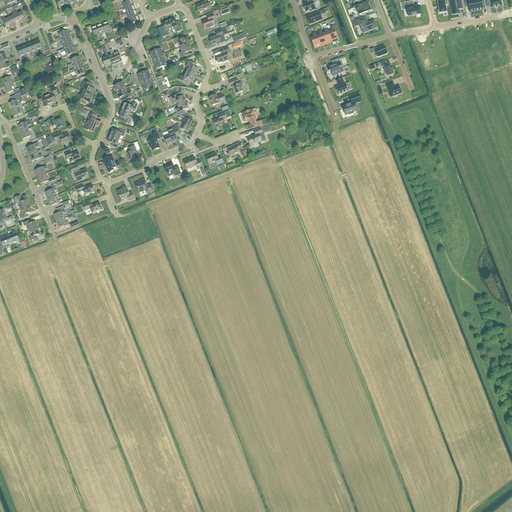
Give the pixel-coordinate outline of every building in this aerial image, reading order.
[(65,6),(62,0),(55,0),(59,8),(65,6)] [(130,0),(123,3),(125,8),(133,5),(131,0),(130,0)] [(196,5),(199,13),(211,9),(208,2),(212,0),(211,0),(203,0),(205,2),(196,5)] [(303,5),(304,7),(303,7),(303,8),(304,10),(304,11),(305,10),(306,12),(310,11),(310,12),(315,10),(314,6),(316,3),(318,2),(316,0),(308,0),(309,3),(303,5)] [(443,0),(444,1),(437,2),(439,13),(446,12),(445,6),(448,6),(447,0),(443,0)] [(473,0),(468,0),(464,1),(466,8),(469,7),(469,12),(476,11),(473,0)] [(483,0),(473,0),(476,11),(482,10),(481,5),(484,5),(483,0)] [(485,0),(486,5),(490,4),(491,9),(502,7),(502,6),(503,6),(502,2),(501,2),(500,0),(485,0)] [(413,1),(405,3),(407,16),(420,14),(419,6),(414,7),(413,1)] [(354,8),(356,12),(357,12),(358,16),(371,11),(370,6),(369,6),(367,3),(354,8)] [(125,8),(127,14),(135,11),(133,5),(125,8)] [(16,10),(14,11),(19,21),(22,19),(23,23),(26,21),(22,12),(18,14),(16,10)] [(320,15),(325,13),(323,10),(307,17),(310,25),(322,20),(320,15)] [(14,16),(10,18),(14,27),(17,26),(15,23),(19,21),(14,11),(12,12),(14,16)] [(127,14),(129,19),(137,16),(135,11),(127,14)] [(202,22),(205,30),(215,26),(213,21),(215,20),(213,14),(207,17),(208,20),(202,22)] [(14,27),(10,18),(6,20),(4,16),(1,17),(6,27),(10,26),(11,29),(14,27)] [(137,16),(129,19),(131,25),(140,21),(137,16)] [(358,20),(363,33),(376,28),(373,21),(367,23),(365,18),(358,20)] [(174,19),(168,21),(171,30),(175,29),(176,32),(182,30),(180,24),(176,25),(174,19)] [(171,30),(168,21),(162,24),(164,29),(161,31),(163,37),(169,35),(168,31),(171,30)] [(107,22),(102,24),(105,33),(111,31),(107,22)] [(102,24),(97,26),(100,35),(105,33),(102,24)] [(100,35),(97,26),(91,28),(94,37),(100,35)] [(331,41),(332,43),(338,40),(333,26),(330,28),(330,29),(327,30),(331,41)] [(325,43),(326,45),(332,43),(331,41),(327,30),(328,30),(327,29),(324,30),(325,31),(321,33),(325,43)] [(57,42),(61,41),(60,39),(69,36),(67,30),(58,34),(60,38),(56,40),(57,42)] [(208,39),(211,46),(221,43),(219,37),(223,36),(221,30),(215,32),(216,36),(208,39)] [(319,46),(320,47),(326,45),(325,43),(321,33),(322,33),(321,31),(318,32),(319,34),(316,35),(320,46),(319,46)] [(310,37),(309,37),(314,49),(320,47),(319,46),(320,46),(316,35),(315,33),(312,34),(313,36),(310,37)] [(59,48),(63,46),(62,45),(71,42),(69,36),(60,39),(61,41),(62,44),(58,45),(59,48)] [(178,43),(180,48),(189,44),(187,38),(181,40),(180,37),(174,40),(176,44),(178,43)] [(39,40),(33,42),(36,51),(38,50),(41,49),(42,53),(45,52),(43,48),(42,48),(39,40)] [(33,42),(27,44),(31,53),(32,53),(35,52),(37,56),(39,55),(38,50),(36,51),(33,42)] [(61,53),(65,52),(64,51),(73,47),(71,42),(62,45),(63,46),(64,49),(60,51),(61,53)] [(27,44),(22,46),(25,55),(27,55),(30,54),(31,58),(34,57),(32,53),(31,53),(27,44)] [(179,53),(181,58),(187,56),(186,53),(192,51),(189,44),(180,48),(182,52),(179,53)] [(25,55),(22,46),(16,49),(20,58),(24,56),(26,60),(28,59),(27,55),(25,55)] [(64,51),(65,52),(66,55),(62,57),(63,59),(67,57),(67,56),(76,53),(73,47),(64,51)] [(216,57),(218,63),(222,62),(222,63),(230,60),(227,54),(230,53),(228,47),(219,51),(221,55),(216,57)] [(388,53),(386,49),(385,50),(384,47),(375,50),(374,48),(370,50),(372,54),(375,53),(376,57),(377,57),(387,54),(387,53),(388,53)] [(110,51),(112,55),(113,54),(116,63),(122,61),(118,52),(114,54),(112,50),(110,51)] [(104,53),(106,57),(107,56),(111,66),(116,63),(113,54),(112,55),(109,56),(107,52),(104,53)] [(107,56),(106,57),(103,58),(101,54),(99,55),(100,59),(102,59),(105,68),(111,66),(107,56)] [(68,68),(72,67),(72,65),(81,62),(79,56),(70,60),(72,64),(67,66),(68,68)] [(341,73),(339,67),(341,66),(338,59),(333,61),(334,64),(326,67),(328,72),(330,71),(332,77),(341,73)] [(4,61),(0,62),(0,70),(11,67),(9,63),(6,65),(4,61)] [(188,68),(186,71),(195,75),(198,69),(193,67),(195,64),(189,61),(186,67),(188,68)] [(71,74),(75,72),(74,71),(83,68),(81,62),(72,65),(72,67),(74,70),(70,71),(71,74)] [(383,67),(387,77),(393,74),(392,71),(393,70),(392,67),(391,67),(390,64),(387,65),(386,62),(380,65),(381,67),(383,67)] [(74,71),(75,72),(76,75),(72,77),(73,80),(77,78),(77,77),(85,73),(83,68),(74,71)] [(195,75),(186,71),(183,77),(181,76),(179,80),(187,84),(188,80),(192,81),(195,75)] [(2,80),(5,87),(13,84),(10,77),(2,80)] [(233,90),(235,95),(243,92),(242,88),(243,88),(241,83),(238,84),(238,83),(238,82),(237,79),(229,82),(230,85),(233,84),(233,86),(232,87),(233,90)] [(338,87),(335,88),(337,95),(348,91),(345,84),(342,79),(336,81),(338,87)] [(114,86),(117,92),(125,89),(124,85),(126,84),(125,80),(119,82),(120,84),(114,86)] [(84,90),(83,93),(92,97),(95,90),(88,87),(89,84),(83,82),(81,88),(84,90)] [(392,82),(385,84),(390,97),(402,93),(399,86),(394,87),(392,82)] [(13,84),(5,87),(7,94),(15,90),(13,84)] [(125,89),(117,92),(119,98),(125,96),(126,99),(132,97),(131,93),(132,93),(129,87),(125,89)] [(50,95),(47,96),(51,104),(57,102),(55,98),(58,96),(55,89),(49,92),(50,95)] [(92,97),(83,93),(81,96),(78,95),(75,101),(81,103),(82,100),(89,103),(92,97)] [(361,102),(358,94),(349,98),(351,105),(350,105),(346,106),(346,107),(342,108),(345,116),(349,114),(349,115),(353,114),(353,113),(356,111),(354,104),(361,102)] [(51,104),(47,96),(44,98),(42,95),(37,97),(40,104),(43,103),(44,107),(51,104)] [(208,98),(212,106),(226,101),(223,95),(217,97),(216,95),(208,98)] [(177,103),(178,106),(186,102),(184,96),(178,98),(177,96),(169,99),(170,102),(172,102),(173,104),(177,103)] [(9,103),(12,110),(20,107),(18,104),(23,102),(22,98),(17,100),(9,103)] [(179,116),(184,114),(183,111),(188,108),(186,102),(178,106),(179,108),(175,110),(178,116),(179,116)] [(124,104),(122,110),(130,113),(131,110),(135,112),(138,105),(133,103),(131,106),(124,104)] [(20,107),(12,110),(14,117),(22,114),(24,113),(23,110),(21,110),(20,107)] [(130,113),(122,110),(119,117),(126,119),(124,123),(129,125),(132,118),(129,116),(130,113)] [(246,127),(247,130),(255,127),(252,119),(255,118),(252,110),(248,111),(246,112),(242,113),(246,122),(249,120),(250,125),(246,127)] [(223,120),(227,119),(224,113),(219,115),(220,119),(213,121),(216,128),(225,125),(223,120)] [(89,119),(88,122),(85,121),(84,122),(83,124),(84,125),(86,126),(85,130),(93,133),(97,122),(94,120),(96,116),(90,114),(88,118),(89,119)] [(185,118),(183,123),(191,127),(193,122),(187,119),(188,116),(184,114),(179,116),(185,118)] [(55,125),(57,129),(64,126),(62,122),(63,122),(62,117),(54,120),(53,118),(49,119),(52,126),(55,125)] [(261,120),(261,121),(256,122),(258,127),(264,125),(264,128),(268,127),(265,118),(261,120)] [(18,126),(20,132),(29,129),(27,126),(32,124),(30,121),(18,126)] [(177,125),(175,127),(179,132),(181,129),(189,132),(191,127),(183,123),(181,129),(177,125)] [(168,131),(169,135),(172,143),(178,141),(175,134),(179,132),(175,127),(172,129),(173,129),(168,131)] [(263,133),(261,128),(254,130),(256,134),(248,137),(251,145),(258,142),(259,143),(262,142),(259,134),(263,133)] [(29,129),(20,132),(23,139),(31,136),(29,129)] [(113,130),(110,136),(119,139),(121,136),(123,137),(125,132),(120,130),(119,132),(113,130)] [(151,135),(153,139),(148,141),(149,144),(150,144),(153,151),(160,148),(157,140),(160,139),(157,132),(151,135)] [(169,135),(164,137),(162,132),(159,133),(161,139),(164,137),(167,145),(172,143),(169,135)] [(52,137),(54,142),(59,140),(61,145),(72,141),(68,133),(59,137),(57,135),(52,137)] [(119,139),(110,136),(108,142),(113,144),(112,147),(117,149),(118,148),(118,146),(120,147),(120,144),(118,143),(119,139)] [(233,147),(227,149),(230,155),(234,154),(234,155),(239,153),(238,151),(242,149),(240,143),(233,146),(233,147)] [(26,148),(29,155),(37,152),(35,145),(26,148)] [(129,148),(130,152),(125,154),(130,165),(137,162),(134,153),(137,152),(135,146),(129,148)] [(37,152),(29,155),(32,162),(40,159),(43,157),(42,155),(39,156),(37,152)] [(72,158),(74,162),(81,159),(78,152),(73,154),(71,152),(65,154),(68,160),(72,158)] [(216,162),(217,165),(224,163),(221,157),(218,158),(216,153),(206,157),(209,164),(216,162)] [(104,163),(105,166),(106,165),(109,173),(114,171),(113,168),(116,167),(113,161),(114,161),(112,156),(103,160),(104,160),(105,163),(104,163)] [(198,169),(200,168),(203,167),(200,160),(196,162),(195,157),(184,161),(187,169),(196,166),(198,169)] [(164,167),(167,173),(173,170),(174,173),(180,171),(178,166),(174,167),(173,164),(164,167)] [(35,171),(38,177),(46,174),(44,170),(47,169),(46,166),(43,167),(35,171)] [(78,171),(80,170),(78,166),(70,169),(72,173),(74,172),(78,182),(89,177),(85,170),(79,172),(78,171)] [(46,174),(38,177),(40,184),(48,181),(46,174)] [(140,182),(136,184),(139,193),(146,190),(147,194),(154,191),(151,184),(147,186),(144,179),(139,181),(140,182)] [(46,193),(48,199),(53,197),(56,196),(55,193),(56,192),(55,189),(59,187),(59,186),(64,185),(62,181),(51,185),(53,190),(46,193)] [(83,191),(85,196),(95,192),(92,185),(84,188),(83,185),(75,188),(78,194),(83,191)] [(122,201),(122,200),(128,197),(129,201),(135,198),(133,192),(129,193),(126,186),(122,188),(123,189),(117,191),(121,201),(122,201)] [(53,197),(48,199),(51,206),(59,203),(56,196),(53,197)] [(18,204),(20,209),(29,206),(27,200),(22,202),(20,197),(14,199),(16,204),(18,204)] [(90,209),(92,213),(102,209),(99,202),(91,206),(90,203),(83,206),(85,211),(90,209)] [(29,206),(20,209),(22,215),(21,216),(22,219),(28,217),(27,214),(32,212),(29,206)] [(12,217),(10,218),(7,219),(3,210),(0,210),(0,221),(0,222),(4,220),(5,223),(13,220),(12,217)] [(54,215),(57,222),(65,219),(63,214),(66,213),(65,211),(62,212),(54,215)] [(65,219),(57,222),(59,229),(69,225),(68,222),(66,223),(65,219)] [(26,226),(29,231),(38,228),(35,222),(31,223),(30,221),(23,223),(25,226),(26,226)] [(38,228),(29,231),(31,237),(29,238),(31,244),(38,241),(37,238),(36,236),(40,234),(38,228)] [(1,239),(3,246),(16,241),(17,243),(19,242),(16,233),(1,239)]
